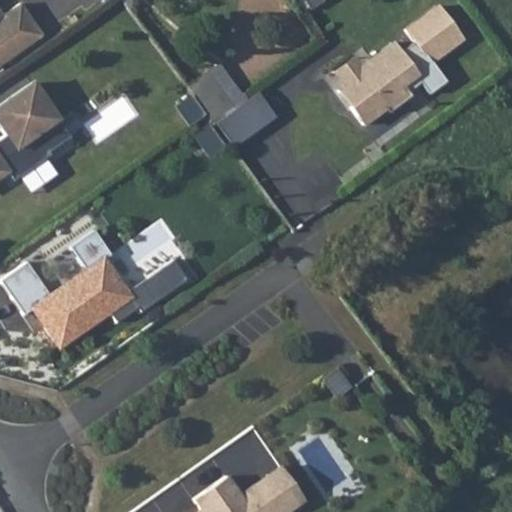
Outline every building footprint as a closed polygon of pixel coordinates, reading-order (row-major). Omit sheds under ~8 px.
[(0,69),(41,42),(18,10),(1,22),(0,19),(0,69)] [(393,48),(359,72),(363,77),(344,91),(357,108),(351,112),(363,129),(385,114),(388,118),(411,101),(403,90),(415,81),(428,99),(446,87),(432,67),(462,45),(438,11),(427,19),(426,26),(423,28),(416,27),(405,35),(414,47),(400,57),(393,48)] [(334,76),(344,91),(363,77),(359,72),(352,63),(334,76)] [(208,79),(188,93),(211,125),(232,110),(208,79)] [(29,89),(0,109),(0,138),(2,142),(0,143),(0,180),(4,178),(10,187),(48,162),(45,159),(66,144),(29,89)] [(338,95),(351,112),(357,108),(344,91),(338,95)] [(248,134),(251,138),(273,122),(256,98),(250,102),(265,122),(248,134)] [(250,102),(233,114),(248,134),(265,122),(250,102)] [(233,114),(213,128),(231,152),(251,138),(248,134),(233,114)] [(51,300),(27,267),(2,285),(25,319),(34,314),(40,322),(43,320),(51,329),(47,331),(61,352),(83,335),(81,333),(108,314),(109,317),(131,301),(105,264),(111,259),(94,235),(70,252),(87,276),(51,300)] [(339,375),(327,383),(338,400),(350,391),(339,375)] [(283,469),(258,486),(276,511),(292,511),(306,503),(283,469)] [(276,511),(258,486),(241,498),(228,478),(195,501),(202,511),(276,511)]
